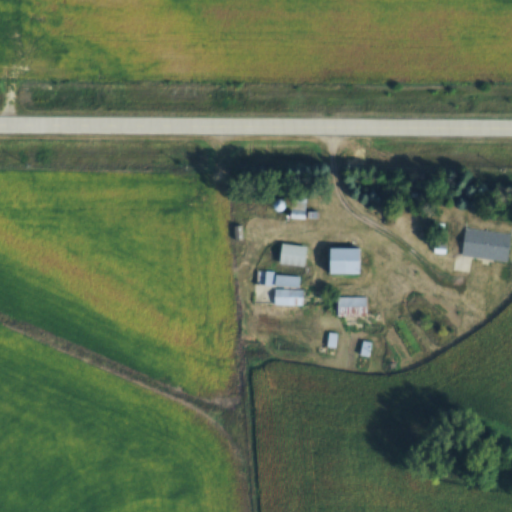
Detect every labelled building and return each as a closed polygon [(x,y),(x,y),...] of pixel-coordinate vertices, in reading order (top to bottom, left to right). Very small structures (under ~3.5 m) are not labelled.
[(289,216),(303,216),(303,195),(289,195),(289,216)] [(460,253),(505,258),(508,230),(463,225),(460,253)] [(277,261),(303,264),(305,243),(279,240),(277,261)] [(359,271),(359,245),(329,245),(329,271),(359,271)] [(254,283),(298,283),(298,270),(254,270),(254,283)] [(300,302),(300,287),(273,287),(273,302),(300,302)] [(364,293),(336,293),(336,313),(364,313),(364,293)]
